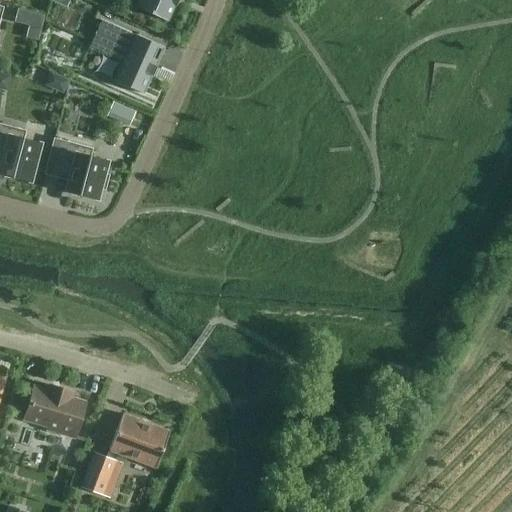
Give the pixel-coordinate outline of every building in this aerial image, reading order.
[(138,0),(136,7),(166,21),(173,5),(175,6),(177,0),(138,0)] [(155,66),(163,48),(134,34),(101,20),(89,46),(122,61),(113,81),(142,94),(151,76),(152,76),(150,75),(154,67),(155,67),(156,66),(155,66)] [(28,26),(25,38),(39,41),(42,30),(28,26)] [(0,73),(0,89),(5,91),(9,76),(0,73)] [(58,77),(53,90),(62,94),(68,81),(58,77)] [(113,103),(107,116),(128,126),(134,113),(113,103)] [(24,131),(0,124),(0,161),(2,162),(0,170),(0,174),(29,182),(39,143),(22,139),(24,131)] [(44,174),(69,180),(66,192),(96,199),(99,188),(104,190),(108,175),(103,174),(106,161),(89,157),(91,149),(54,139),(44,174)] [(71,397),(73,392),(48,385),(47,390),(33,386),(23,420),(47,427),(46,430),(74,438),(85,401),(71,397)] [(155,468),(168,432),(122,414),(108,450),(109,450),(106,458),(93,453),(80,487),(101,494),(117,453),(155,468)]
